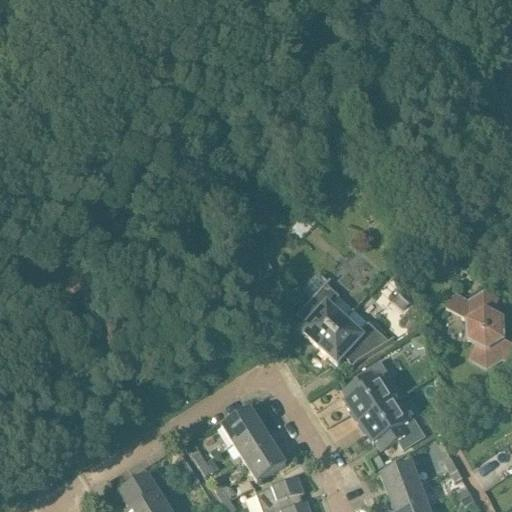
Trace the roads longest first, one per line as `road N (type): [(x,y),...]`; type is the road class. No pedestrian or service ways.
road 1 (residential): [(59,502),(246,383),(265,379)]
road 2 (residential): [(340,511),(332,475),(265,379)]
